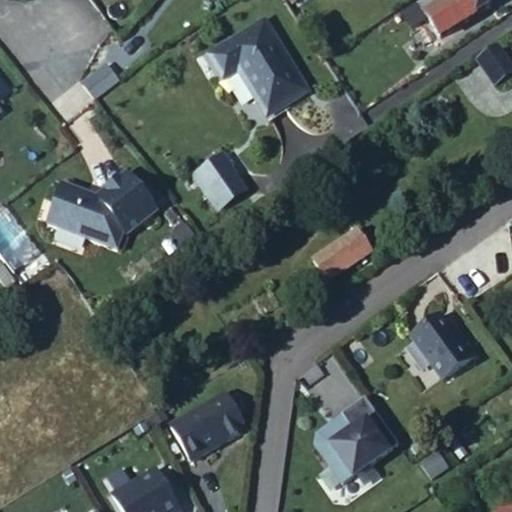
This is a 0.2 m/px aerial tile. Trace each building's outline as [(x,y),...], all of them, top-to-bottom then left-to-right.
[(422,0),(413,6),(438,44),(490,9),(484,0),(422,0)] [(270,20),(219,56),(234,77),(248,67),(279,112),(316,86),(270,20)] [(511,67),(510,63),(489,77),(505,103),(511,97),(511,67)] [(231,187),(218,166),(192,182),(205,202),(231,187)] [(85,197),(61,187),(47,228),(116,254),(123,235),(127,239),(156,216),(125,177),(93,202),(86,199),(85,197)] [(231,187),(205,202),(214,218),(240,203),(231,187)] [(375,258),(351,222),(306,251),(330,288),(375,258)] [(455,350),(436,324),(407,345),(438,389),(475,362),(462,345),(455,350)] [(328,413),(356,389),(327,356),(299,380),(328,413)] [(170,432),(190,468),(219,452),(218,450),(226,446),(227,447),(241,439),(243,431),(225,401),(170,432)] [(398,450),(365,401),(341,417),(346,424),(338,429),(335,425),(316,437),(315,448),(342,487),(398,450)] [(175,511),(155,477),(112,501),(117,511),(175,511)] [(491,511),(511,511),(511,498),(490,509),(491,511)]
